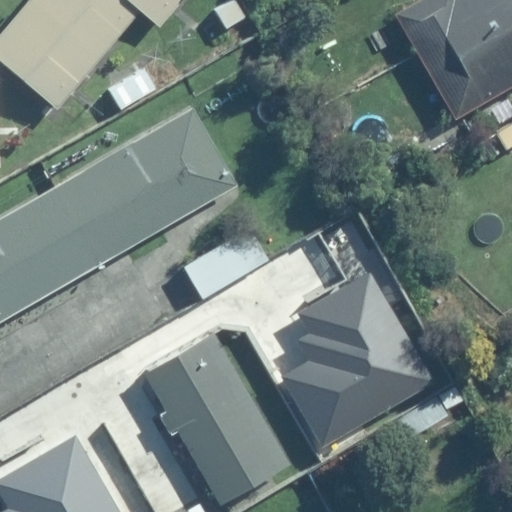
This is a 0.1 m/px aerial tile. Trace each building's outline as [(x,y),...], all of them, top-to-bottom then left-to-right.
[(29,0),(0,35),(0,60),(57,108),(139,10),(159,26),(180,0),(29,0)] [(511,0),(425,0),(397,16),(457,119),(511,87),(511,0)] [(143,64),(103,88),(118,112),(158,88),(143,64)] [(234,187),(189,110),(54,187),(94,268),(234,187)] [(0,321),(94,268),(54,187),(0,217),(0,321)] [(264,260),(246,228),(183,267),(199,298),(264,260)] [(314,362),(287,378),(324,442),(433,379),(371,273),(302,313),(312,330),(300,338),(314,362)] [(212,333),(144,374),(221,504),(290,463),(212,333)] [(0,492),(10,509),(5,511),(120,511),(75,435),(0,479),(0,492)]
